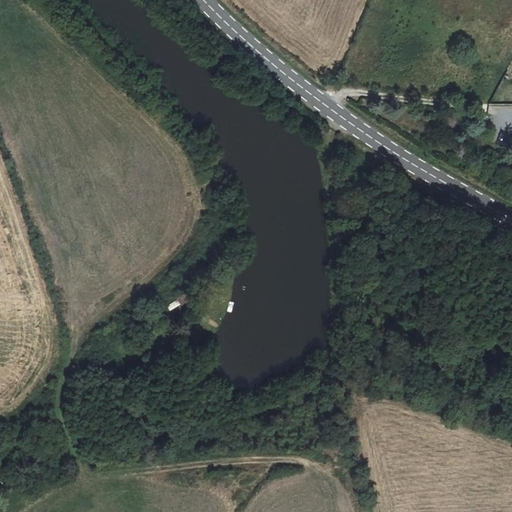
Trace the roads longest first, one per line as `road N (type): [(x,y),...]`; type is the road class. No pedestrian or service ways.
road 1 (secondary): [(511,218),(321,100),(207,0)]
road 2 (unknown): [(308,90),(487,110)]
